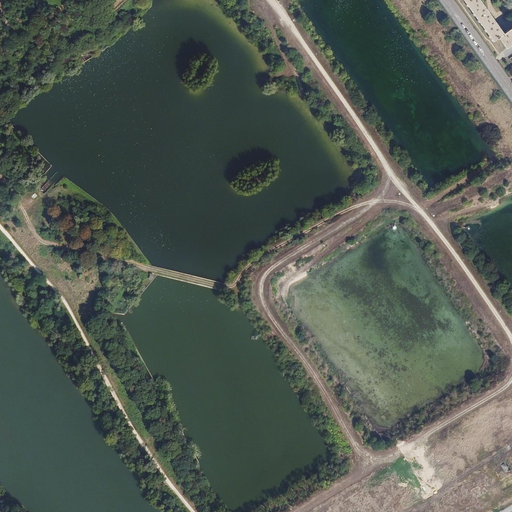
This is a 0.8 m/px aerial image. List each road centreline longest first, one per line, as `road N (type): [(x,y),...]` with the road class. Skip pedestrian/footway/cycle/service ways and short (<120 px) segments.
road 1 (track): [(370,469),(268,314),(260,287),(272,269),(375,201)]
road 2 (track): [(0,174),(44,243),(222,288)]
road 3 (track): [(298,511),(511,380)]
road 4 (track): [(511,343),(388,162)]
road 5 (track): [(388,162),(271,0)]
road 6 (track): [(375,201),(265,253),(237,284),(222,288)]
road 7 (track): [(511,447),(404,511)]
